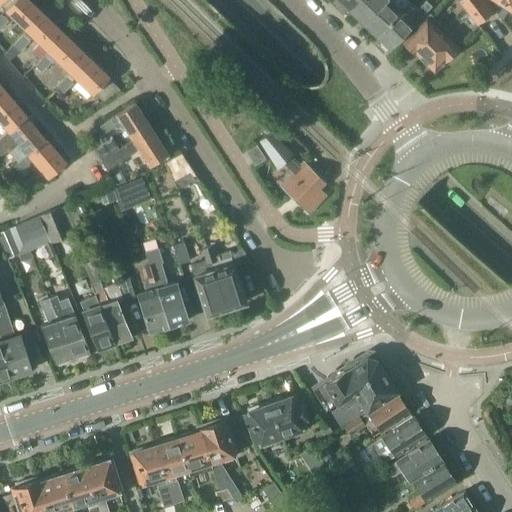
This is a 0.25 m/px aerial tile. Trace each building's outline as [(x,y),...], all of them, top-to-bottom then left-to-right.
[(28,0),(14,0),(7,8),(28,29),(43,14),(28,0)] [(340,0),(350,9),(358,0),(340,0)] [(358,0),(350,9),(363,22),(383,0),(358,0)] [(408,0),(383,0),(363,22),(377,35),(409,0),(408,0)] [(432,6),(426,0),(425,0),(418,8),(409,0),(377,35),(390,48),(432,6)] [(458,0),(477,24),(492,13),(481,0),(458,0)] [(511,0),(497,0),(511,9),(511,0)] [(0,28),(8,20),(3,14),(0,17),(0,28)] [(43,14),(28,29),(50,50),(64,34),(43,14)] [(458,48),(426,17),(402,42),(414,53),(415,51),(429,65),(430,68),(434,69),(434,70),(434,69),(438,68),(439,64),(444,59),(446,61),(448,58),(452,58),(455,55),(455,51),(458,48)] [(64,34),(50,50),(58,58),(72,71),(86,56),(64,34)] [(20,50),(30,41),(24,35),(15,45),(20,50)] [(44,55),(35,65),(42,72),(42,71),(51,62),(44,55)] [(86,56),(72,71),(94,93),(109,78),(86,56)] [(64,92),(73,83),(67,77),(58,86),(64,92)] [(7,94),(0,99),(0,119),(9,130),(25,116),(7,94)] [(123,124),(133,139),(133,140),(151,129),(135,103),(99,125),(104,133),(115,126),(116,128),(123,124)] [(9,130),(0,138),(0,152),(1,154),(18,140),(29,153),(45,139),(25,116),(9,130)] [(151,129),(133,140),(133,139),(101,160),(107,170),(139,149),(149,165),(167,154),(151,129)] [(299,167),(289,157),(293,153),(272,132),(259,140),(278,169),(284,162),(294,172),(282,184),(302,204),(310,211),(325,195),(318,188),(323,182),(303,162),(299,167)] [(112,138),(94,149),(101,160),(119,147),(112,138)] [(45,139),(29,153),(48,177),(65,164),(45,139)] [(246,151),(255,164),(265,158),(257,144),(246,151)] [(181,153),(164,162),(176,189),(198,180),(181,153)] [(23,158),(13,166),(19,173),(29,165),(23,158)] [(127,183),(113,189),(117,199),(122,210),(136,205),(127,183)] [(13,186),(3,193),(12,205),(22,198),(13,186)] [(113,189),(100,194),(104,204),(117,199),(113,189)] [(73,202),(60,207),(72,234),(84,229),(74,205),(73,202)] [(60,206),(39,215),(51,242),(51,243),(72,234),(60,207),(60,206)] [(39,215),(18,224),(29,251),(30,250),(51,242),(39,215)] [(9,227),(0,230),(0,237),(8,257),(19,252),(9,227)] [(179,264),(190,260),(184,241),(173,245),(179,264)] [(209,258),(225,308),(244,302),(230,257),(221,260),(215,244),(202,248),(205,259),(209,258)] [(149,265),(169,326),(188,320),(176,283),(168,286),(161,262),(163,262),(158,247),(145,251),(145,252),(143,253),(149,265)] [(29,251),(20,254),(23,260),(33,256),(30,250),(29,251)] [(150,332),(169,326),(149,265),(143,253),(138,255),(146,283),(144,283),(147,292),(138,295),(150,332)] [(207,314),(225,308),(209,258),(205,259),(191,263),(207,314)] [(118,283),(116,283),(123,300),(136,296),(129,277),(117,280),(118,283)] [(100,279),(91,283),(95,294),(115,343),(132,337),(133,337),(118,302),(117,298),(108,301),(103,288),(100,279)] [(0,334),(13,376),(16,375),(16,378),(26,375),(25,373),(33,370),(21,333),(14,335),(5,307),(3,300),(0,291),(0,334)] [(57,294),(49,297),(69,351),(71,357),(90,351),(71,305),(62,308),(57,294)] [(95,294),(80,301),(83,308),(80,309),(97,350),(115,343),(95,294)] [(69,351),(49,297),(39,300),(48,322),(41,325),(56,362),(71,357),(69,351)] [(0,334),(0,380),(1,380),(2,382),(11,380),(10,377),(13,376),(0,334)] [(381,369),(382,370),(384,368),(376,356),(367,354),(356,361),(356,360),(354,362),(347,367),(347,366),(345,368),(346,369),(313,390),(326,410),(355,391),(356,391),(352,385),(369,375),(370,377),(381,369)] [(384,368),(382,370),(381,369),(370,377),(369,375),(352,385),(356,391),(355,391),(367,410),(398,389),(396,387),(384,368)] [(511,402),(511,391),(510,389),(502,397),(506,402),(511,402)] [(397,394),(368,414),(380,431),(409,412),(397,394)] [(268,404),(278,436),(309,425),(301,403),(297,405),(294,395),(268,404)] [(278,436),(268,404),(242,413),(253,445),(278,436)] [(343,424),(351,419),(341,405),(331,411),(341,427),(344,426),(343,424)] [(343,424),(344,426),(350,436),(365,425),(358,415),(351,419),(343,424)] [(380,461),(381,463),(424,435),(412,415),(371,442),(369,438),(359,446),(372,466),(380,461)] [(200,432),(209,461),(210,461),(219,490),(226,487),(232,497),(235,502),(245,499),(218,458),(234,453),(223,420),(199,428),(200,432)] [(209,461),(200,432),(178,439),(187,468),(209,461)] [(155,446),(164,475),(187,468),(178,439),(155,446)] [(411,482),(443,462),(428,440),(385,467),(391,476),(402,469),(410,482),(411,481),(411,482)] [(312,445),(300,453),(314,474),(326,467),(312,445)] [(164,475),(155,446),(130,454),(140,483),(164,475)] [(86,469),(99,511),(109,511),(106,500),(120,495),(110,462),(86,469)] [(456,482),(443,462),(411,482),(419,493),(408,500),(414,509),(441,492),(456,482)] [(63,476),(73,510),(87,506),(88,511),(99,511),(86,469),(63,476)] [(40,483),(48,511),(65,511),(73,510),(63,476),(40,483)] [(170,493),(181,489),(177,478),(166,482),(170,493)] [(48,511),(40,483),(39,480),(15,487),(22,511),(48,511)] [(264,511),(289,511),(293,510),(283,495),(274,480),(272,481),(262,488),(274,506),(264,511)] [(166,482),(157,485),(164,507),(185,500),(181,489),(170,493),(166,482)] [(294,487),(283,495),(293,510),(294,511),(310,511),(318,508),(302,483),(294,487)] [(226,487),(219,490),(214,491),(218,502),(232,497),(226,487)] [(463,511),(473,506),(464,492),(433,511),(463,511)]
